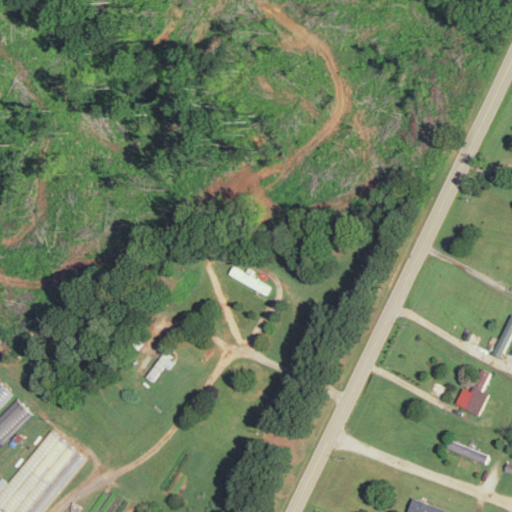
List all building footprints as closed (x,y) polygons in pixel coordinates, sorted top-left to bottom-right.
[(231,273),(270,294),(274,285),(236,265),(231,273)] [(511,340),(511,315),(496,352),(505,356),(511,340)] [(495,371),(486,366),(466,406),(476,411),(495,371)] [(0,406),(14,391),(0,376),(0,406)] [(0,446),(36,413),(20,396),(0,415),(0,446)] [(0,503),(11,511),(42,511),(79,464),(72,459),(80,449),(68,440),(63,446),(52,438),(54,435),(49,431),(10,481),(3,476),(0,480),(0,503)] [(493,453),(452,438),(448,447),(490,462),(493,453)] [(460,511),(461,510),(415,498),(411,511),(460,511)]
